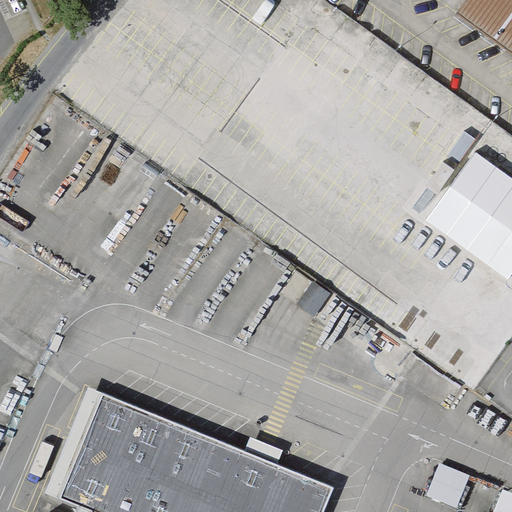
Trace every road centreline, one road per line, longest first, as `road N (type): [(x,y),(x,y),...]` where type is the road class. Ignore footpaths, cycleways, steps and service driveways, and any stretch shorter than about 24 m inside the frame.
road 1 (unknown): [(425,296),(255,169),(147,149),(53,65)]
road 2 (unclassified): [(0,138),(105,0)]
